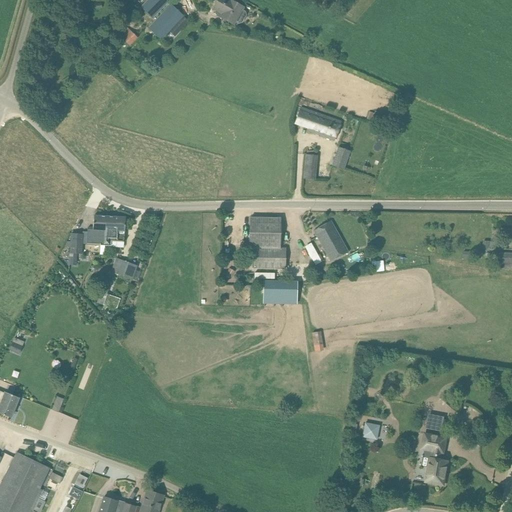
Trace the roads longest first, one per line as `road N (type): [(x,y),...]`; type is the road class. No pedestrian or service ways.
road 1 (unclassified): [(511,205),(135,200),(94,178),(4,102)]
road 2 (unclassified): [(225,511),(0,422)]
